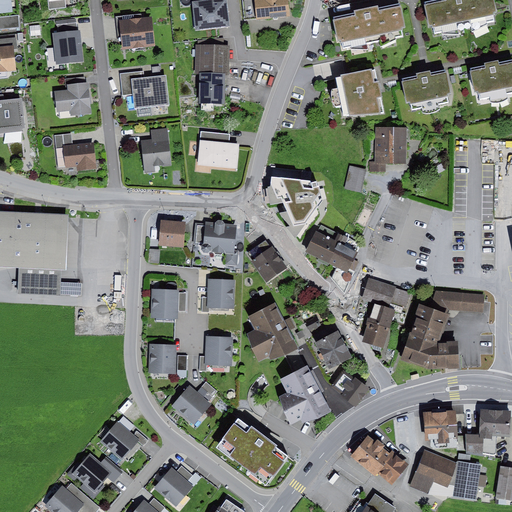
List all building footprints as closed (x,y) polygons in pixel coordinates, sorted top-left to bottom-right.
[(11,0),(0,0),(0,11),(13,10),(11,0)] [(50,0),(51,9),(68,7),(67,1),(76,0),(50,0)] [(226,0),(200,0),(193,1),(196,30),(229,26),(226,0)] [(289,0),(253,0),(256,22),(292,18),(289,0)] [(496,0),(449,0),(426,5),(432,32),(501,18),(496,0)] [(402,6),(334,20),(339,47),(407,34),(402,6)] [(19,15),(0,16),(0,28),(20,27),(19,15)] [(151,19),(120,23),(123,51),(154,48),(151,19)] [(80,33),(53,35),(56,66),(83,63),(80,33)] [(231,46),(196,45),(196,73),(201,73),(201,104),(225,104),(225,75),(231,75),(231,46)] [(16,46),(0,47),(0,73),(18,72),(16,46)] [(511,60),(471,69),(478,100),(511,92),(511,60)] [(145,72),(121,75),(124,98),(134,97),(136,112),(169,108),(166,76),(146,79),(145,72)] [(375,72),(339,80),(346,117),(383,114),(375,72)] [(447,72),(404,81),(410,111),(453,102),(447,72)] [(69,91),(56,93),(58,116),(91,114),(88,84),(69,86),(69,91)] [(23,100),(0,102),(0,133),(26,131),(23,100)] [(410,126),(377,125),(376,162),(386,162),(409,163),(410,126)] [(154,140),(143,141),(146,174),(159,173),(159,167),(171,166),(167,129),(153,131),(154,140)] [(202,132),(198,167),(238,171),(241,145),(231,143),(232,135),(202,132)] [(94,143),(64,146),(66,172),(96,169),(94,143)] [(386,162),(376,162),(369,162),(370,171),(386,171),(386,162)] [(367,167),(351,163),(345,187),(362,191),(367,167)] [(444,163),(436,167),(439,173),(447,169),(444,163)] [(271,180),(282,203),(286,201),(296,230),(308,231),(334,197),(325,171),(276,169),(271,180)] [(31,212),(0,210),(0,262),(20,264),(18,292),(82,295),(83,282),(61,281),(61,267),(66,267),(67,242),(69,214),(31,212)] [(187,224),(162,222),(159,246),(185,248),(187,224)] [(235,229),(204,225),(203,253),(235,256),(235,229)] [(357,252),(318,232),(308,253),(347,272),(357,252)] [(273,248),(254,261),(269,283),(288,269),(273,248)] [(236,280),(209,279),(208,307),(235,309),(236,280)] [(411,293),(369,279),(363,297),(376,301),(399,308),(405,311),(411,293)] [(180,291),(154,289),(152,318),(178,320),(180,291)] [(431,305),(419,301),(401,357),(428,366),(459,366),(458,339),(439,340),(451,313),(447,312),(448,309),(484,312),(485,294),(436,290),(431,305)] [(399,308),(376,301),(364,342),(385,348),(399,308)] [(300,352),(276,302),(247,316),(253,328),(244,332),(260,365),(272,360),(275,364),(300,352)] [(341,334),(320,344),(331,367),(352,357),(341,334)] [(234,338),(207,336),(205,367),(232,369),(234,338)] [(178,348),(152,346),(150,373),(177,375),(178,348)] [(311,369),(283,381),(289,395),(281,399),(293,426),(304,421),(306,426),(331,415),(311,369)] [(369,392),(347,375),(336,389),(358,406),(369,392)] [(212,406),(190,388),(173,408),(194,427),(212,406)] [(458,415),(428,416),(429,442),(459,441),(458,415)] [(483,437),(466,436),(466,456),(487,457),(487,440),(511,440),(511,416),(484,415),(483,437)] [(289,459),(239,421),(218,449),(268,486),(289,459)] [(140,442),(119,423),(101,443),(122,462),(140,442)] [(408,467),(371,436),(353,458),(377,478),(381,474),(394,485),(408,467)] [(459,464),(426,450),(411,485),(429,493),(435,479),(450,485),(459,464)] [(91,454),(74,472),(95,492),(112,474),(91,454)] [(482,467),(459,464),(450,485),(457,488),(455,498),(478,501),(482,467)] [(511,469),(500,468),(498,499),(511,500),(511,469)] [(174,469),(157,490),(177,507),(194,487),(174,469)] [(64,487),(47,507),(52,511),(79,511),(85,506),(64,487)] [(395,511),(397,510),(375,496),(364,511),(395,511)] [(158,511),(146,500),(135,511),(158,511)]
